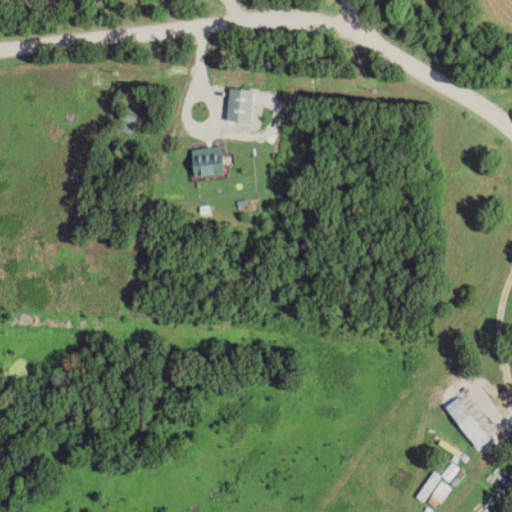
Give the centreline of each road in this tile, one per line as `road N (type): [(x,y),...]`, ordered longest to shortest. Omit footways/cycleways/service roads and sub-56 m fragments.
road 1 (residential): [(511,126),(356,29),(282,16),(0,49)]
road 2 (track): [(511,267),(452,403),(360,458),(343,511)]
road 3 (track): [(143,511),(294,458),(360,458)]
